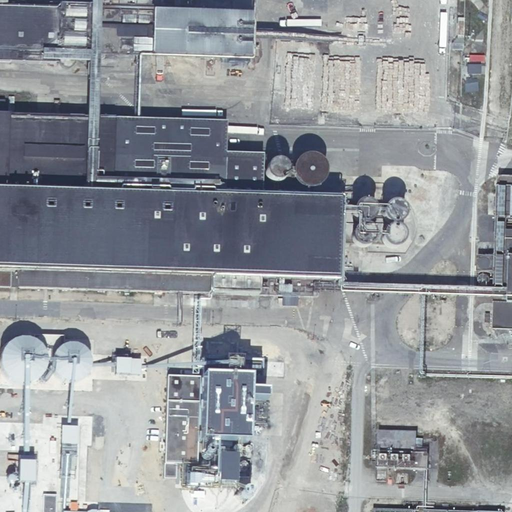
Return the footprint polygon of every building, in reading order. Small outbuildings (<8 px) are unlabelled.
[(0,0),(0,61),(53,63),(53,14),(20,13),(20,0),(0,0)] [(82,15),(81,54),(246,60),(248,22),(82,15)] [(0,289),(14,290),(15,273),(85,275),(84,292),(309,298),(310,282),(333,283),(334,247),(348,247),(351,250),(355,251),(358,251),(361,250),(363,248),(382,248),(384,251),(387,252),(389,253),(392,253),(395,252),(398,250),(400,247),(401,244),(401,240),(399,236),(398,235),(398,223),(401,220),(402,216),(402,212),(400,207),(397,205),(393,204),(388,205),(385,207),(384,209),(364,208),(363,206),(360,205),(357,204),(353,205),(351,207),(350,208),(335,207),(335,202),(283,200),(283,192),(284,159),(226,157),(226,123),(111,119),(112,106),(67,104),(66,116),(0,114),(0,289)] [(511,310),(511,184),(502,184),(499,261),(481,260),(480,276),(479,294),(498,294),(498,310),(511,310)] [(497,336),(511,336),(511,310),(498,310),(497,336)] [(182,396),(178,395),(177,410),(201,412),(202,397),(208,397),(208,383),(183,381),(182,396)] [(111,395),(109,498),(137,499),(140,395),(111,395)] [(375,477),(384,477),(425,479),(425,465),(411,465),(412,442),(376,440),(375,477)] [(49,455),(46,511),(72,511),(75,456),(49,455)]
